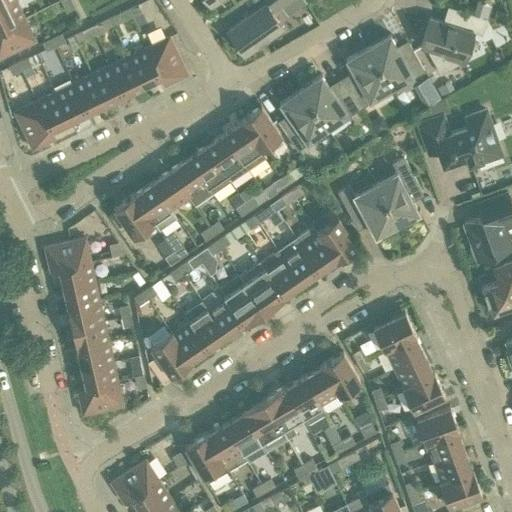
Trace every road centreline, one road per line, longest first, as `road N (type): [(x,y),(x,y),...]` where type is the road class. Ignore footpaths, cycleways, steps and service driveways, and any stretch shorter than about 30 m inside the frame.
road 1 (residential): [(102,511),(83,480),(91,456),(415,265),(441,280),(511,480)]
road 2 (residential): [(10,218),(234,83)]
road 3 (residential): [(376,0),(234,83)]
road 4 (tertiary): [(44,511),(0,364)]
